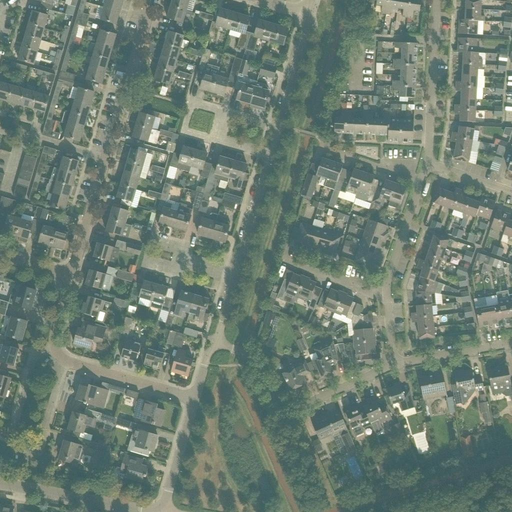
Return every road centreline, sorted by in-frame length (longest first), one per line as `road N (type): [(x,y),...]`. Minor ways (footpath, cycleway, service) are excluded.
road 1 (residential): [(65,361),(38,451),(6,440),(31,356),(54,349)]
road 2 (residential): [(216,343),(247,354),(285,414),(395,364)]
road 3 (residential): [(270,155),(184,130),(190,106),(192,100),(279,125)]
road 4 (residential): [(104,160),(152,0)]
road 5 (residential): [(427,164),(436,0)]
road 6 (residential): [(196,398),(65,361)]
road 7 (unclassified): [(235,276),(270,155)]
road 8 (residential): [(70,276),(104,160)]
